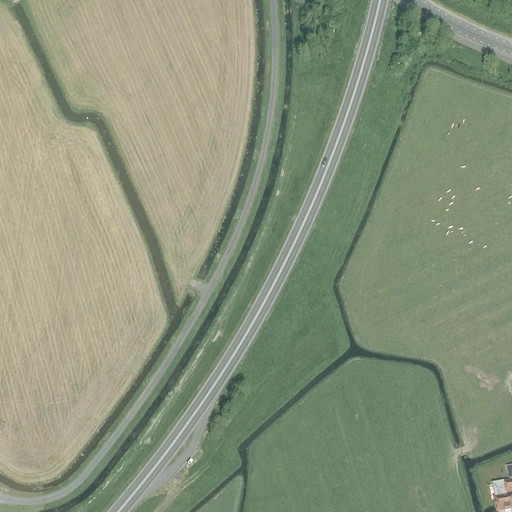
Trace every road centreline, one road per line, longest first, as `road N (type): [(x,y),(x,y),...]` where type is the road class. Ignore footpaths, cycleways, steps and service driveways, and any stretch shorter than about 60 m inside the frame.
road 1 (unclassified): [(0,497),(43,500),(75,483),(192,320),(236,234),(263,151),(272,0)]
road 2 (trunk): [(117,511),(215,382),(274,282),(327,167),(379,0)]
